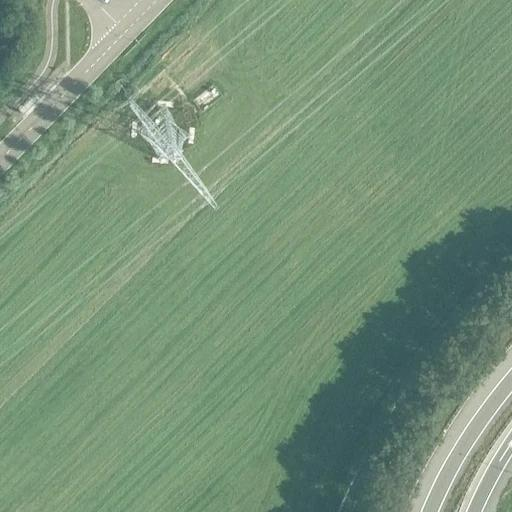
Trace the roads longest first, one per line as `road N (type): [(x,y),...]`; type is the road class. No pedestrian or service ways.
road 1 (tertiary): [(123,34),(0,159)]
road 2 (motorway): [(511,383),(468,441),(431,511)]
